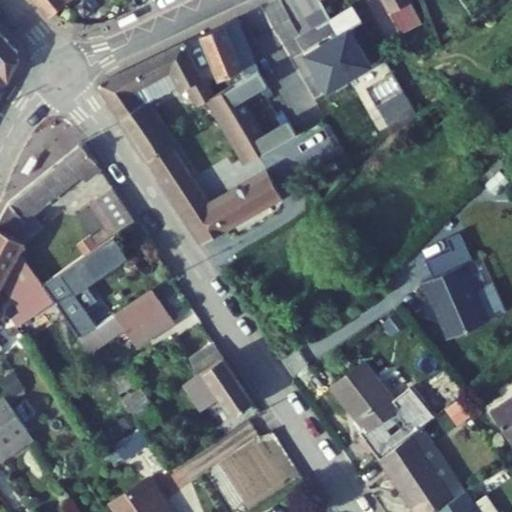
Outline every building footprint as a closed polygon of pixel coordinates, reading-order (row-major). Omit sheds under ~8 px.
[(33,0),(51,22),(79,0),(33,0)] [(384,0),(394,15),(412,3),(410,0),(384,0)] [(247,74),(256,69),(261,66),(241,9),(201,30),(220,77),(242,66),(247,74)] [(0,106),(24,59),(23,51),(0,25),(0,106)] [(100,81),(148,156),(164,146),(170,142),(145,102),(140,104),(133,91),(168,73),(175,86),(178,93),(188,88),(197,107),(212,97),(249,160),(269,147),(261,134),(287,119),(256,69),(247,74),(220,90),(214,93),(212,88),(187,37),(100,81)] [(145,102),(175,86),(168,73),(133,91),(140,104),(145,102)] [(402,90),(378,105),(394,129),(417,115),(402,90)] [(59,163),(89,144),(83,136),(58,160),(59,163)] [(0,224),(0,227),(28,242),(46,226),(35,214),(82,170),(86,177),(102,165),(89,144),(59,163),(58,160),(10,205),(0,224)] [(148,156),(159,174),(176,164),(164,146),(148,156)] [(203,244),(219,234),(247,217),(282,195),(267,170),(210,204),(182,160),(176,164),(159,174),(203,244)] [(139,219),(116,184),(99,195),(121,230),(139,219)] [(25,248),(28,242),(0,227),(0,255),(13,263),(20,273),(25,271),(58,324),(68,319),(44,280),(25,248)] [(132,256),(117,233),(44,280),(68,319),(76,330),(94,319),(76,291),(132,256)] [(463,284),(445,261),(409,287),(445,336),(499,299),(480,274),(463,284)] [(0,319),(2,315),(9,310),(18,305),(6,286),(0,282),(0,319)] [(166,318),(146,285),(109,309),(129,342),(166,318)] [(186,361),(196,376),(226,357),(216,342),(186,361)] [(255,402),(226,357),(196,376),(177,388),(188,403),(195,399),(202,409),(218,398),(230,417),(255,402)] [(511,361),(503,367),(508,376),(460,405),(482,442),(511,423),(511,361)] [(341,363),(307,389),(359,457),(392,429),(341,363)] [(143,383),(124,393),(144,430),(163,420),(143,383)] [(0,441),(23,428),(3,395),(0,396),(0,441)] [(398,511),(404,508),(424,495),(394,447),(409,437),(400,422),(392,429),(359,457),(355,461),(386,511),(398,511)] [(115,442),(122,456),(150,443),(142,428),(115,442)] [(439,486),(409,437),(394,447),(424,495),(439,486)] [(148,511),(126,474),(91,495),(100,511),(148,511)] [(447,499),(439,486),(424,495),(404,508),(406,511),(472,511),(460,492),(447,499)] [(31,511),(20,493),(4,503),(9,511),(31,511)]
